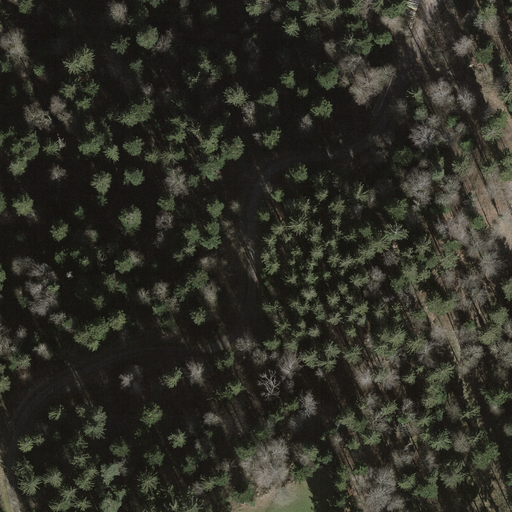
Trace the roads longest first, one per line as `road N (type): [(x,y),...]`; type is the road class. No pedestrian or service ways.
road 1 (track): [(438,0),(417,32),(388,118),(351,154),(285,164),(261,182),(241,326),(208,347),(137,355),(61,379),(19,421),(5,486),(13,511)]
road 2 (track): [(511,195),(474,363),(498,468),(498,511)]
road 3 (track): [(408,73),(488,101),(511,155)]
